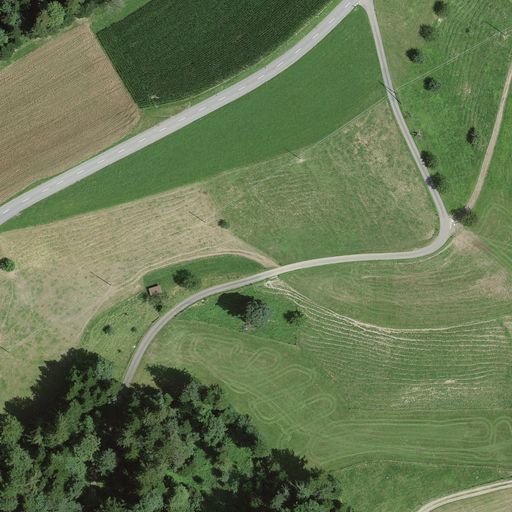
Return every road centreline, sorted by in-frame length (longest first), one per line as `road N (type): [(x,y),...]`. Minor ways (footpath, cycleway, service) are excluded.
road 1 (track): [(95,511),(100,449),(138,354),(173,311),(282,269),(416,253),(442,238),(444,219),(395,107),(366,0)]
road 2 (tertiary): [(353,0),(265,78),(0,217)]
road 3 (track): [(511,68),(472,201),(445,226)]
